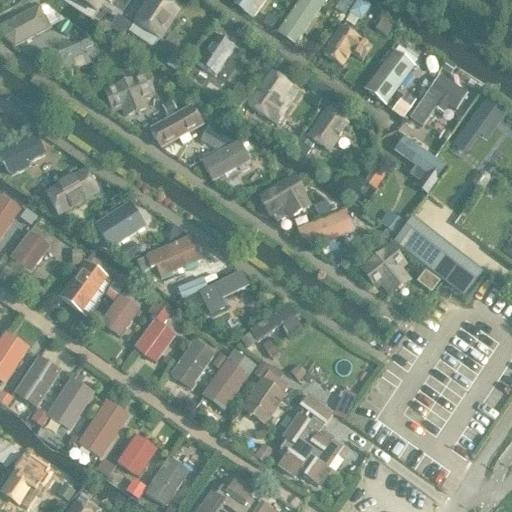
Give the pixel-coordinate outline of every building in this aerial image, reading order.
[(77,0),(96,12),(102,3),(103,0),(77,0)] [(159,40),(177,13),(156,0),(147,0),(128,32),(148,46),(153,36),(159,40)] [(238,0),(234,6),(244,14),(254,0),(238,0)] [(295,48),(325,4),(320,1),(318,0),(301,0),(297,7),(277,36),(288,43),(295,48)] [(0,34),(4,43),(13,50),(51,30),(40,10),(0,30),(0,34)] [(337,36),(320,63),(343,77),(352,64),(363,69),(370,58),(337,36)] [(215,78),(233,51),(213,38),(195,64),(215,78)] [(97,65),(103,57),(95,51),(92,42),(45,61),(50,72),(86,58),(86,57),(97,65)] [(375,102),(385,109),(414,69),(394,53),(385,66),(365,94),(375,102)] [(145,103),(155,99),(145,74),(101,92),(111,116),(120,113),(123,121),(148,111),(145,103)] [(290,111),(280,105),(290,89),(270,75),(252,102),(283,123),(290,111)] [(455,113),(467,96),(439,77),(427,94),(435,100),(430,107),(442,116),(447,108),(455,113)] [(486,99),(465,128),(479,139),(501,109),(486,99)] [(160,151),(179,141),(203,128),(192,110),(184,114),(150,133),(160,151)] [(329,153),(346,126),(326,113),(304,146),(311,151),(316,144),(329,153)] [(27,166),(44,157),(35,138),(3,154),(0,155),(0,161),(9,179),(29,169),(27,166)] [(248,159),(240,145),(240,144),(201,165),(209,181),(248,159)] [(435,181),(443,170),(411,147),(403,159),(427,176),(418,190),(425,196),(436,182),(435,181)] [(94,193),(90,185),(92,184),(86,173),(51,192),(44,195),(55,215),(82,200),(94,193)] [(259,200),(269,218),(285,209),(291,220),(308,210),(293,181),(259,200)] [(93,230),(100,241),(140,216),(134,205),(93,230)] [(0,240),(17,218),(0,206),(0,240)] [(311,252),(312,251),(352,236),(344,213),(297,232),(301,244),(303,243),(311,252)] [(393,245),(410,258),(429,233),(412,220),(393,245)] [(10,260),(31,275),(50,249),(29,233),(10,260)] [(160,281),(199,264),(195,253),(190,241),(137,264),(142,275),(155,270),(160,281)] [(403,271),(407,268),(399,258),(391,248),(358,271),(374,293),(380,289),(389,300),(411,283),(403,271)] [(482,275),(465,261),(446,286),(463,300),(482,275)] [(82,313),(102,285),(106,280),(84,265),(61,298),(82,313)] [(199,295),(210,318),(226,310),(222,302),(249,289),(241,274),(199,295)] [(100,324),(120,339),(140,312),(119,297),(100,324)] [(256,343),(296,318),(290,307),(249,332),(256,343)] [(135,350),(155,364),(175,337),(155,322),(135,350)] [(0,343),(0,387),(3,390),(29,351),(5,336),(0,343)] [(306,378),(345,352),(338,341),(299,368),(306,378)] [(191,390),(210,363),(214,357),(193,342),(170,375),(191,390)] [(224,413),(251,376),(256,369),(233,353),(201,397),(224,413)] [(62,373),(38,357),(13,396),(37,411),(62,373)] [(281,399),(286,391),(267,377),(261,385),(246,406),(266,420),(281,399)] [(70,433),(95,395),(70,380),(46,418),(70,433)] [(323,427),(325,428),(333,417),(307,399),(299,410),(303,413),(300,418),(299,418),(283,441),(286,444),(280,453),(286,457),(278,468),(294,480),(300,472),(306,475),(303,479),(318,489),(330,473),(328,472),(343,451),(333,444),(333,442),(320,432),(323,427)] [(80,440),(104,456),(129,418),(106,402),(80,440)] [(138,479),(157,451),(136,437),(117,465),(138,479)] [(40,482),(29,474),(35,466),(23,458),(18,467),(20,469),(2,495),(22,509),(40,482)] [(149,488),(171,502),(189,474),(168,459),(149,488)] [(268,511),(260,506),(259,508),(249,501),(254,494),(236,482),(228,493),(222,489),(215,498),(212,496),(200,511),(268,511)]
